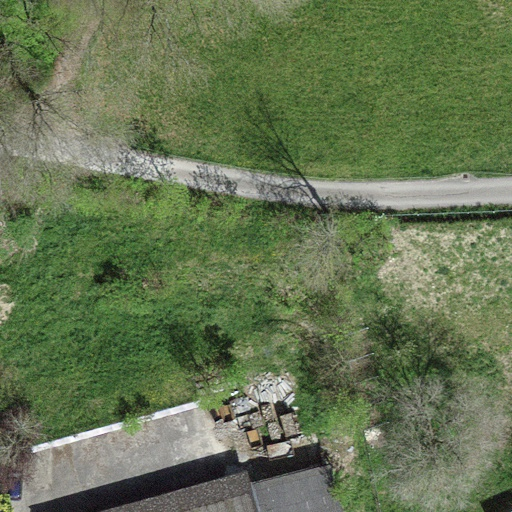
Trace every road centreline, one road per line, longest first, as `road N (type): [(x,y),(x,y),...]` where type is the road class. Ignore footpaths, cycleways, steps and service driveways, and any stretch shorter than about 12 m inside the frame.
road 1 (unclassified): [(0,135),(266,190),(399,198),(511,191)]
road 2 (track): [(86,0),(65,39),(42,140)]
